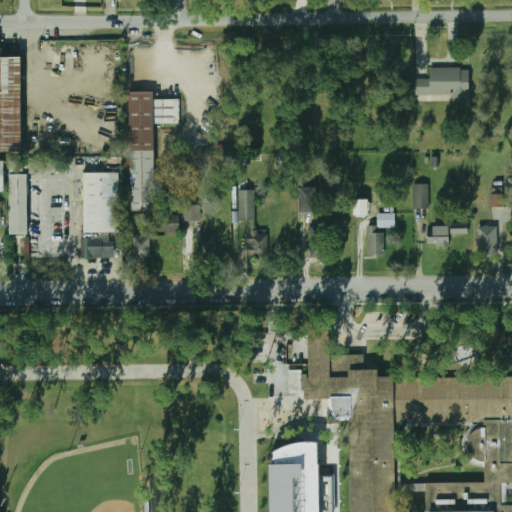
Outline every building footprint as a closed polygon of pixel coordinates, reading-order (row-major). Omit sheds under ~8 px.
[(0,150),(20,150),(20,58),(0,58),(0,150)] [(468,68),(429,68),(429,79),(415,78),(415,95),(468,96),(468,68)] [(131,212),(155,211),(154,124),(181,124),(180,98),(153,99),(153,92),(129,92),(131,212)] [(83,235),(82,235),(82,258),(113,258),(113,231),(118,231),(118,173),(83,173),(83,235)] [(27,234),(27,174),(9,174),(9,234),(27,234)] [(414,209),(429,209),(429,184),(414,184),(414,209)] [(298,213),(315,213),(315,188),(298,188),(298,213)] [(254,189),(238,190),(239,220),(256,220),(254,189)] [(502,206),(502,196),(493,196),(493,206),(502,206)] [(353,216),(367,216),(367,200),(353,200),(353,216)] [(185,221),(200,221),(200,206),(185,206),(185,221)] [(383,256),(383,228),(396,228),(396,213),(377,213),(378,227),(367,227),(368,257),(383,256)] [(180,231),(180,215),(165,215),(165,231),(180,231)] [(468,234),(468,225),(427,225),(427,245),(449,245),(449,234),(468,234)] [(479,257),(498,257),(498,226),(479,226),(479,257)] [(216,233),(198,233),(198,261),(216,261),(216,233)] [(134,258),(150,258),(150,235),(134,235),(134,258)] [(268,258),(268,235),(247,235),(247,258),(268,258)] [(310,242),(313,259),(323,257),(320,240),(310,242)] [(511,482),(499,483),(499,504),(511,504),(511,511),(425,511),(425,480),(484,480),(482,461),(472,457),(466,445),(473,430),(483,426),(483,421),(393,422),(394,511),(348,511),(347,416),(336,416),(328,398),(303,399),(302,329),(326,329),(328,353),(367,355),(369,341),(407,340),(408,376),(507,376),(507,331),(511,331),(511,482)] [(270,330),(248,339),(260,370),(286,359),(279,344),(276,345),(270,330)] [(270,511),(335,511),(334,475),(319,476),(319,444),(274,445),(275,465),(270,465),(270,511)]
